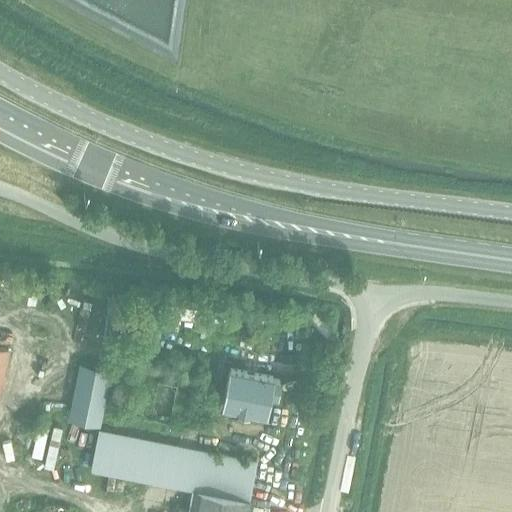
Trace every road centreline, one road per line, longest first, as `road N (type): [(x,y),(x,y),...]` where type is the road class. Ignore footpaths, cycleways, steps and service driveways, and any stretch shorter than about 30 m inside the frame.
road 1 (unclassified): [(511,214),(259,176),(156,147),(0,74)]
road 2 (secondary): [(511,259),(230,215),(113,175),(0,121)]
road 3 (unclassified): [(372,299),(320,281),(164,253),(0,198)]
road 4 (unclassified): [(327,511),(372,299)]
road 5 (unclassified): [(511,302),(372,299)]
